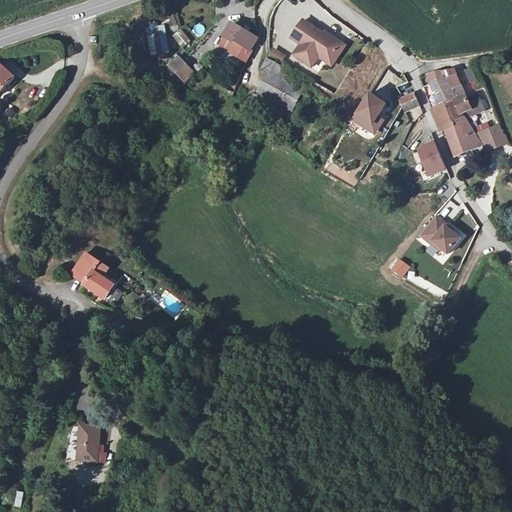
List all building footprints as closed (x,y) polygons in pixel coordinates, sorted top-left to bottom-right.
[(301,21),(289,39),(299,46),(292,56),(310,68),(317,58),(321,52),(331,57),(338,57),(343,47),(321,32),(320,34),(301,21)] [(231,39),(251,50),(256,40),(231,25),(226,36),(231,39)] [(150,54),(167,53),(166,27),(148,28),(150,54)] [(182,29),(174,34),(183,47),(190,42),(182,29)] [(251,50),(231,39),(225,50),(223,52),(246,63),(252,51),(251,50)] [(271,48),(269,56),(283,61),(286,54),(271,48)] [(321,52),(317,58),(329,67),(338,57),(331,57),(321,52)] [(185,83),(194,74),(179,58),(169,67),(185,83)] [(0,60),(0,94),(1,95),(17,76),(0,60)] [(281,107),(292,88),(279,81),(285,71),(267,61),(262,70),(263,70),(269,74),(260,90),(259,93),(281,107)] [(469,84),(470,83),(479,79),(473,69),(464,70),(462,70),(469,84)] [(428,74),(431,84),(445,81),(448,91),(461,87),(453,71),(442,73),(428,74)] [(484,89),(479,79),(470,83),(475,93),(484,89)] [(431,84),(439,108),(453,102),(465,97),(461,87),(448,91),(445,81),(431,84)] [(329,87),(326,93),(335,98),(338,93),(329,87)] [(292,88),(281,107),(292,113),(303,93),(292,88)] [(401,106),(417,100),(414,94),(399,100),(401,106)] [(356,117),(373,127),(379,118),(385,107),(368,97),(356,117)] [(468,104),(465,97),(453,102),(462,114),(469,112),(472,116),(483,112),(478,100),(468,104)] [(417,100),(401,106),(403,109),(404,112),(419,106),(417,100)] [(449,119),(462,114),(453,102),(439,108),(432,111),(442,133),(453,128),(449,119)] [(476,135),(462,114),(449,119),(453,128),(454,131),(447,134),(456,157),(482,145),(476,135)] [(377,137),(386,122),(379,118),(373,127),(356,117),(353,123),(377,137)] [(495,121),(487,124),(490,130),(497,126),(495,121)] [(482,133),(490,130),(487,124),(480,127),(482,133)] [(482,133),(479,134),(490,151),(506,144),(497,126),(490,130),(482,133)] [(421,157),(430,177),(446,169),(434,144),(419,151),(421,157)] [(447,226),(436,217),(420,236),(431,245),(433,242),(440,249),(448,255),(460,240),(452,233),(446,228),(447,226)] [(433,242),(431,245),(438,251),(440,249),(433,242)] [(83,286),(94,273),(101,263),(85,256),(69,277),(83,286)] [(402,279),(410,267),(398,258),(390,270),(402,279)] [(115,286),(94,273),(83,286),(106,300),(115,286)] [(123,275),(118,282),(135,293),(139,285),(123,275)] [(76,463),(106,463),(106,445),(100,445),(101,425),(77,425),(76,463)] [(16,491),(14,507),(22,508),(24,492),(16,491)]
